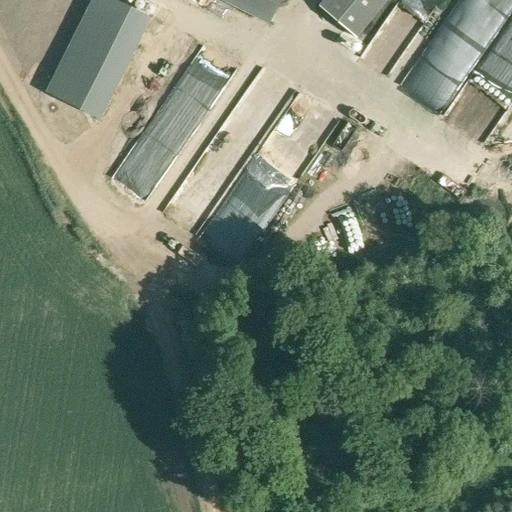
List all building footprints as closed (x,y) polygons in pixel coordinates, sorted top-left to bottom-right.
[(228,0),(271,22),(282,0),(228,0)] [(387,0),(325,0),(319,7),(355,38),(387,0)] [(94,77),(123,88),(133,64),(105,52),(94,77)] [(138,135),(122,159),(158,183),(206,112),(192,102),(179,122),(149,102),(137,120),(153,131),(146,141),(138,135)] [(255,250),(309,172),(276,149),(216,234),(235,247),(240,239),(255,250)]
